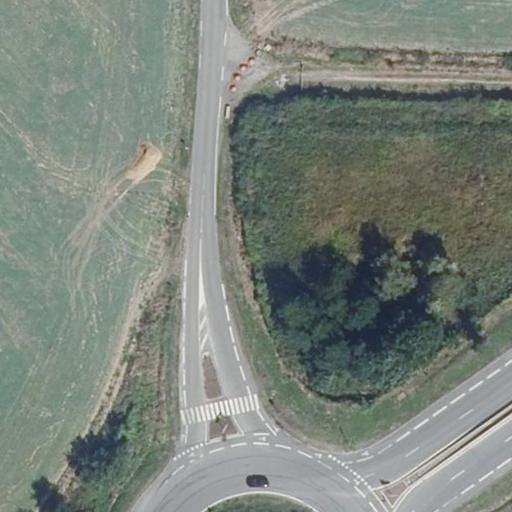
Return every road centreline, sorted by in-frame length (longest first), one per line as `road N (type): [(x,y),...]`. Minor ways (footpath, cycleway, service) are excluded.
road 1 (track): [(201,237),(180,235),(147,290),(98,428),(48,511)]
road 2 (track): [(511,90),(209,80)]
road 3 (unclassified): [(201,237),(189,488)]
road 4 (unclassified): [(283,468),(239,403),(201,237)]
road 5 (unclassified): [(212,0),(201,237)]
road 6 (primary): [(511,381),(377,470),(308,476)]
road 7 (primary): [(414,511),(511,436)]
